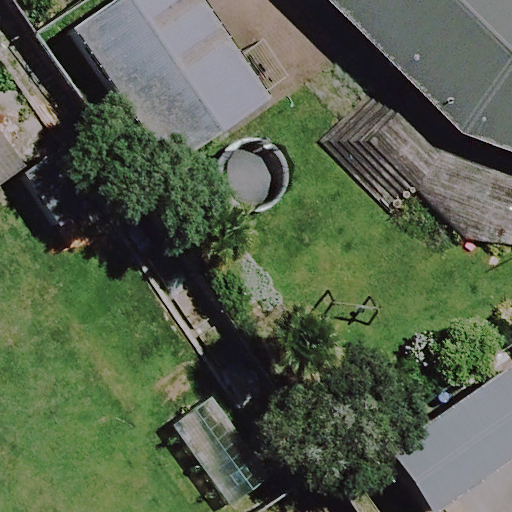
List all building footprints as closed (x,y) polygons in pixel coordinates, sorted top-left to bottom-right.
[(261,107),(192,0),(133,0),(72,40),(158,174),(261,107)] [(511,0),(307,0),(448,133),(511,155),(511,0)] [(0,171),(17,159),(0,134),(0,171)] [(79,145),(0,190),(0,259),(109,196),(79,145)] [(89,317),(53,261),(0,295),(0,312),(28,356),(89,317)]
